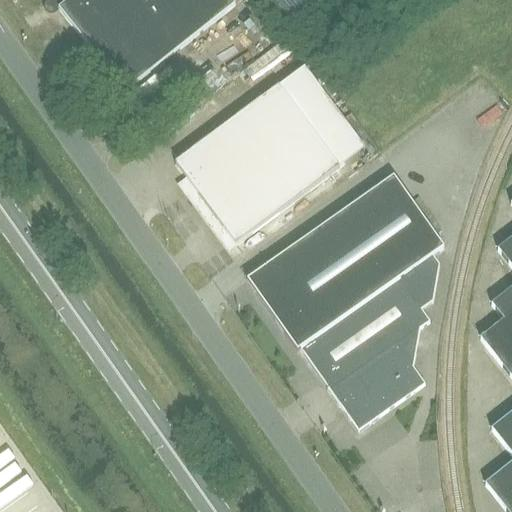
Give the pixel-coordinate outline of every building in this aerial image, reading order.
[(50,0),(121,89),(125,94),(235,6),(230,0),(50,0)] [(175,167),(186,182),(186,183),(185,184),(192,193),(187,197),(187,196),(186,197),(228,254),(340,171),(279,89),(175,167)] [(503,109),(484,124),(491,133),(510,119),(503,109)] [(421,312),(433,304),(439,267),(433,258),(444,250),(394,179),(267,268),(247,282),(283,334),(296,351),(299,350),(300,352),(306,360),(328,391),(327,392),(339,409),(340,408),(359,434),(425,387),(413,369),(420,331),(430,324),(421,312)] [(511,511),(511,205),(511,207),(511,208),(511,241),(497,253),(511,270),(511,290),(491,307),(504,323),(480,342),(511,381),(511,415),(491,432),(511,458),(511,465),(485,487),(504,511),(511,511)]
